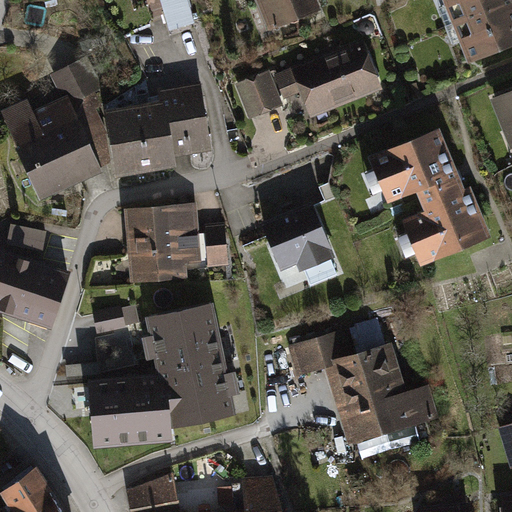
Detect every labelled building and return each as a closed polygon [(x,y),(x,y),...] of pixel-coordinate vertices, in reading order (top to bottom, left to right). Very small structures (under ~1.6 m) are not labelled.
[(164,0),(174,31),(200,23),(193,0),(164,0)] [(262,0),(274,29),(327,8),(323,0),(262,0)] [(511,0),(453,0),(480,60),(511,46),(511,0)] [(366,34),(253,76),(265,109),(310,93),(317,111),(386,85),(366,34)] [(101,89),(87,61),(55,77),(67,100),(69,104),(96,91),(101,89)] [(511,84),(490,92),(507,141),(511,139),(511,84)] [(110,116),(120,173),(175,163),(173,154),(211,147),(200,87),(163,93),(165,106),(110,116)] [(28,102),(4,113),(41,192),(108,160),(102,127),(93,107),(101,103),(96,91),(69,104),(67,100),(34,115),(28,102)] [(444,126),(372,154),(392,203),(420,191),(428,210),(404,219),(423,266),(495,238),(474,187),(469,189),(444,126)] [(133,209),(138,279),(182,276),(181,263),(225,260),(223,232),(195,235),(193,205),(133,209)] [(315,207),(265,227),(283,274),(301,267),(303,272),(336,259),(315,207)] [(45,232),(13,225),(9,240),(42,248),(45,232)] [(0,250),(0,307),(51,324),(68,273),(0,250)] [(98,441),(158,436),(157,420),(173,418),(174,424),(234,411),(209,305),(151,319),(165,382),(94,387),(98,441)] [(102,310),(107,332),(130,327),(125,305),(102,310)] [(347,322),(287,337),(296,373),(335,364),(353,436),(424,418),(416,384),(399,388),(387,339),(353,347),(347,322)] [(511,421),(500,425),(511,468),(511,421)] [(65,511),(37,465),(19,476),(41,511),(65,511)] [(172,473),(130,489),(134,511),(163,511),(179,509),(172,473)] [(41,511),(19,476),(2,486),(12,503),(7,508),(9,511),(41,511)] [(202,511),(282,511),(272,476),(246,478),(248,508),(202,511)]
